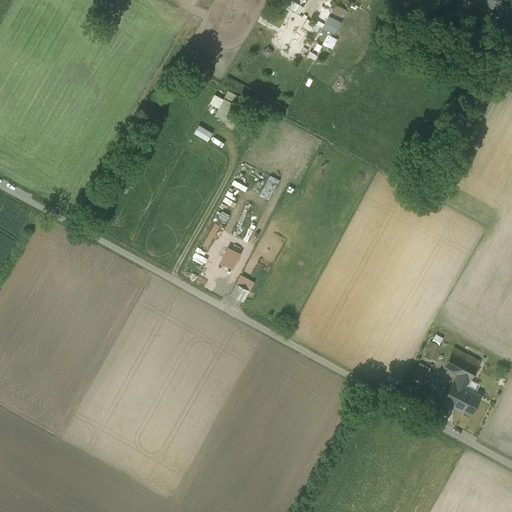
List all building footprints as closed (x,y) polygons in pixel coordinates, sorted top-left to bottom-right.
[(302,7),(289,0),(273,0),(298,14),(302,7)] [(335,5),(333,14),(345,16),(347,7),(335,5)] [(268,22),(282,28),(289,12),(276,6),(268,22)] [(327,22),(319,37),(331,43),(339,28),(327,22)] [(311,52),(309,56),(318,60),(320,55),(311,52)] [(262,111),(227,92),(214,115),(235,126),(239,118),(253,126),(262,111)] [(210,249),(222,225),(216,222),(204,246),(210,249)] [(231,254),(229,258),(238,262),(240,258),(231,254)] [(250,294),(235,285),(229,296),(244,304),(250,294)] [(431,341),(423,356),(430,359),(437,344),(431,341)] [(477,367),(451,352),(443,366),(457,373),(453,381),(465,387),(469,380),(470,380),(477,367)] [(429,368),(420,363),(414,373),(424,378),(429,368)] [(465,387),(453,381),(443,400),(470,414),(480,395),(465,387)]
